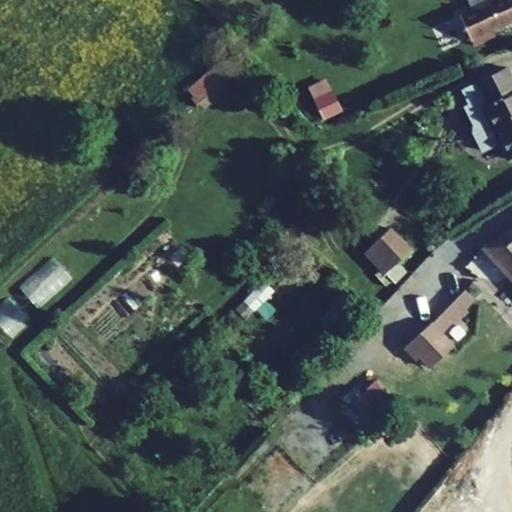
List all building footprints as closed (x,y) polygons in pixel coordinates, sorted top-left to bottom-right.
[(470,40),(511,20),(511,0),(493,0),(471,10),(459,16),(470,40)] [(466,0),(471,10),(493,0),(466,0)] [(236,41),(246,54),(271,34),(262,22),(236,41)] [(235,72),(224,59),(189,91),(193,96),(191,98),(197,106),(200,104),(204,109),(232,86),(226,80),(235,72)] [(473,131),(482,149),(499,140),(509,159),(511,157),(511,81),(505,67),(461,89),(469,103),(464,106),(474,125),(473,131)] [(316,101),(324,118),(340,111),(332,94),(316,101)] [(410,251),(390,229),(366,252),(386,273),(398,262),(410,251)] [(511,234),(489,251),(511,274),(511,234)] [(51,257),(18,287),(35,305),(67,275),(51,257)] [(395,283),(407,272),(398,262),(386,273),(395,283)] [(464,290),(426,328),(447,352),(454,346),(442,333),(475,300),(464,290)] [(447,352),(426,328),(408,344),(420,357),(430,368),(447,352)] [(415,362),(420,357),(408,344),(403,348),(415,362)]
